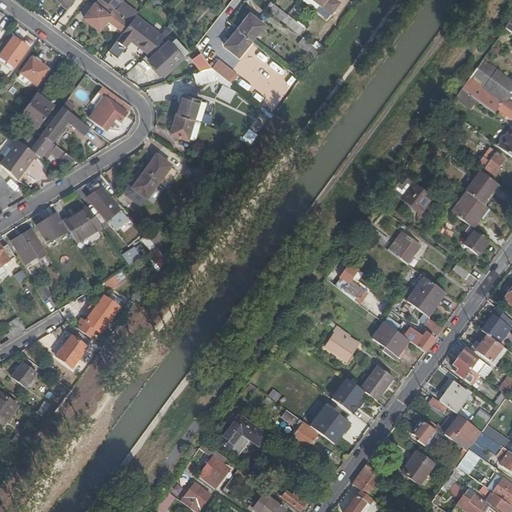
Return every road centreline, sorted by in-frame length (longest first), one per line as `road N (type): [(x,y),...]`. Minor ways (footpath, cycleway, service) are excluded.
road 1 (residential): [(0,0),(130,95),(146,122),(126,148),(0,226)]
road 2 (residential): [(316,511),(511,252)]
